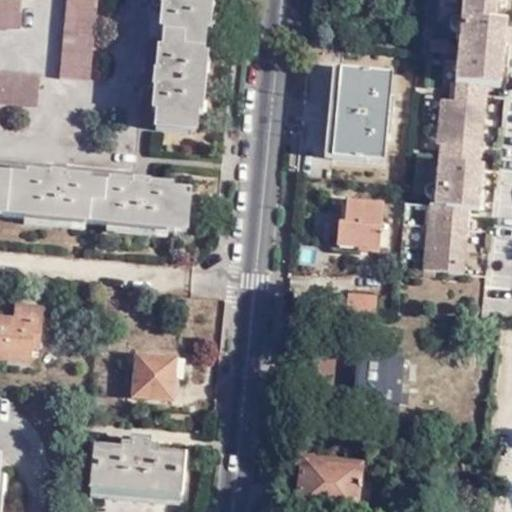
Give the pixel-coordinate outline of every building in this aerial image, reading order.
[(0,0),(0,29),(20,30),(20,0),(0,0)] [(95,0),(65,0),(58,80),(88,83),(95,0)] [(205,0),(155,0),(155,7),(164,8),(158,72),(149,70),(147,89),(157,91),(153,133),(194,137),(205,0)] [(463,0),(461,26),(466,27),(466,34),(465,47),(471,48),(469,68),(463,67),(458,66),(455,91),(488,94),(491,94),(492,84),(501,84),(503,60),(494,60),(495,50),(496,42),(505,42),(506,29),(494,28),(495,16),(485,15),(486,6),(486,0),(463,0)] [(495,16),(495,7),(486,6),(485,15),(495,16)] [(456,46),(465,47),(466,34),(456,33),(456,46)] [(503,51),(505,42),(496,42),(495,50),(503,51)] [(503,60),(503,51),(495,50),(494,60),(503,60)] [(38,78),(0,74),(0,104),(36,108),(38,78)] [(390,78),(339,74),(332,163),(383,168),(384,144),(390,144),(393,105),(388,104),(390,78)] [(500,95),(501,84),(492,84),(491,94),(500,95)] [(486,110),(488,94),(455,91),(451,91),(449,107),(486,110)] [(485,124),(486,110),(449,107),(441,106),(436,151),(441,152),(482,156),(483,143),(473,142),(475,133),(476,122),(485,124)] [(484,134),(485,124),(476,122),(475,133),(484,134)] [(484,134),(475,133),(473,142),(483,143),(484,134)] [(441,152),(440,169),(481,173),(482,156),(441,152)] [(481,173),(440,169),(437,192),(441,193),(440,202),(439,214),(437,215),(436,221),(434,235),(432,256),(430,278),(464,281),(465,270),(456,269),(458,249),(467,251),(469,226),(459,225),(460,216),(470,217),(479,219),(481,205),(472,204),(474,184),(482,186),(483,173),(481,173)] [(0,218),(184,235),(189,196),(147,192),(148,182),(133,181),(133,190),(66,184),(66,174),(51,173),(50,183),(0,177),(0,218)] [(481,205),(482,186),(474,184),(472,204),(481,205)] [(433,201),(431,214),(437,215),(439,214),(440,202),(433,201)] [(384,209),(348,205),(346,223),(332,222),(329,249),(358,252),(358,256),(379,258),(380,251),(389,251),(390,239),(381,237),(384,209)] [(469,226),(470,217),(460,216),(459,225),(469,226)] [(465,270),(467,251),(458,249),(456,269),(465,270)] [(347,299),(344,316),(374,320),(376,302),(347,299)] [(13,322),(0,321),(0,364),(29,367),(31,342),(38,343),(42,311),(15,309),(13,322)] [(184,364),(136,359),(132,400),(170,403),(173,383),(182,384),(184,364)] [(356,403),(383,407),(387,363),(361,360),(356,403)] [(404,365),(387,363),(383,407),(382,418),(398,420),(399,410),(407,410),(408,400),(400,399),(402,387),(404,365)] [(409,387),(402,387),(400,399),(408,400),(409,387)] [(128,453),(91,449),(87,492),(179,500),(184,459),(145,454),(146,443),(130,442),(128,453)] [(356,511),(361,468),(302,461),(296,511),(308,511),(356,511)] [(177,511),(178,501),(153,499),(152,511),(177,511)]
